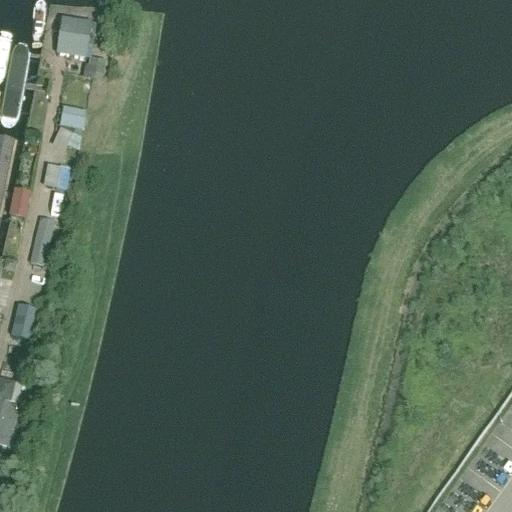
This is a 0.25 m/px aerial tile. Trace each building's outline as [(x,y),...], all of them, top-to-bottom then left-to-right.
[(22,112),(44,15),(25,10),(2,108),(22,112)] [(85,60),(90,25),(62,21),(57,56),(85,60)] [(84,131),(87,116),(63,112),(60,127),(84,131)] [(0,211),(18,134),(0,129),(0,211)] [(59,139),(53,152),(64,158),(71,145),(59,139)] [(68,172),(59,170),(55,191),(65,193),(68,172)] [(13,207),(10,226),(26,229),(30,210),(13,207)] [(42,269),(53,225),(41,222),(36,242),(30,266),(42,269)] [(0,316),(3,317),(14,271),(0,267),(0,316)] [(28,343),(36,314),(20,310),(12,339),(27,342),(28,343)] [(0,446),(7,448),(17,414),(8,412),(9,406),(0,403),(0,446)]
